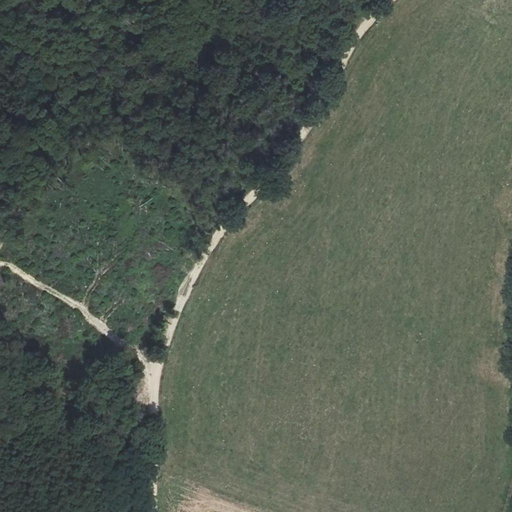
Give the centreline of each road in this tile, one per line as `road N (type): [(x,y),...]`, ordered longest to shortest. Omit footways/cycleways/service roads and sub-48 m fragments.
road 1 (track): [(153,511),(159,369),(181,309),(364,29),(393,0)]
road 2 (track): [(0,256),(159,369)]
